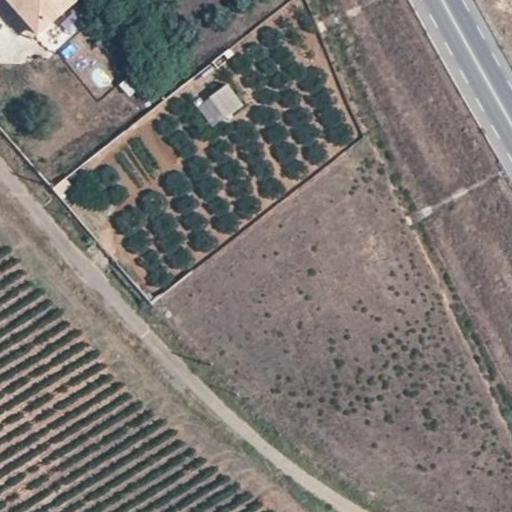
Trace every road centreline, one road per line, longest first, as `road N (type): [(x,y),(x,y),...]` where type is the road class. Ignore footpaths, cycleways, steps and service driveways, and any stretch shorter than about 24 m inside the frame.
road 1 (unclassified): [(0,169),(228,418),(351,511)]
road 2 (tertiary): [(511,128),(441,0)]
